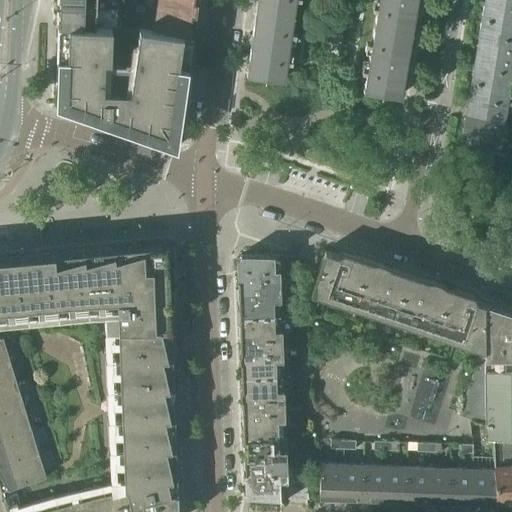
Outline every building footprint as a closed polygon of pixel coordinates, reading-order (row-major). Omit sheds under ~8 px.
[(156,0),(156,7),(195,12),(196,0),(156,0)] [(256,0),(251,34),(249,34),(249,33),(248,33),(244,45),(250,45),(246,69),(246,71),(245,71),(245,72),(247,73),(247,72),(282,77),(282,78),(284,78),(284,77),(283,76),(286,60),(291,61),(291,58),(286,57),(290,33),(295,34),(295,31),(290,30),(294,0),(256,0)] [(376,0),(376,4),(371,3),(371,6),(376,7),(370,40),(365,40),(365,43),(370,44),(365,67),(361,66),(360,70),(365,70),(362,87),(361,89),(363,89),(363,88),(399,94),(400,95),(400,93),(404,67),(407,68),(407,69),(412,57),(412,56),(411,57),(406,56),(410,31),(411,31),(411,30),(410,30),(415,4),(417,5),(417,6),(418,6),(420,0),(376,0)] [(511,0),(483,0),(467,98),(459,145),(465,146),(465,147),(469,147),(469,146),(498,151),(500,139),(505,140),(505,137),(501,136),(506,103),(511,104),(511,101),(507,100),(511,76),(511,73),(511,68),(511,0)] [(131,4),(123,4),(123,18),(131,18),(131,4)] [(57,21),(57,24),(95,26),(95,6),(58,5),(58,9),(56,9),(55,21),(57,21)] [(156,7),(152,28),(192,34),(195,12),(156,7)] [(138,27),(95,26),(57,24),(54,104),(76,112),(176,147),(192,34),(152,28),(152,29),(138,27)] [(0,489),(1,489),(2,493),(2,494),(18,487),(24,510),(15,511),(177,511),(175,447),(168,271),(167,266),(168,266),(167,241),(0,256),(0,489)] [(310,292),(351,306),(368,260),(342,251),(337,254),(324,250),(317,269),(310,292)] [(237,271),(237,290),(258,290),(258,278),(278,277),(279,279),(294,279),(294,261),(272,254),(252,254),(253,255),(243,254),(242,253),(241,253),(236,258),(236,259),(236,260),(237,260),(238,271),(237,271)] [(351,306),(392,319),(407,273),(368,260),(351,306)] [(392,319),(431,332),(447,286),(407,273),(392,319)] [(237,290),(238,314),(272,313),(295,312),(294,279),(279,279),(278,277),(258,278),(258,290),(237,290)] [(458,415),(484,423),(483,303),(475,300),(472,295),(473,294),(447,286),(431,332),(479,348),(458,415)] [(496,504),(511,503),(511,311),(483,303),(484,423),(485,424),(484,427),(484,439),(492,439),(494,468),(496,504)] [(238,314),(239,340),(260,339),(261,351),(281,350),(280,328),(273,328),(272,313),(238,314)] [(239,340),(241,375),(274,374),(274,358),(281,358),(281,350),(261,351),(260,339),(239,340)] [(241,375),(241,398),(262,398),(263,410),(283,409),(282,388),(275,388),(274,374),(241,375)] [(241,398),(242,435),(276,434),(276,418),(283,418),(283,409),(263,410),(262,398),(241,398)] [(242,435),(243,459),(265,458),(266,470),(285,469),(285,467),(285,448),(277,448),(276,434),(242,435)] [(329,448),(342,448),(342,439),(330,439),(329,448)] [(342,439),(342,448),(355,448),(355,440),(342,439)] [(373,449),(385,449),(386,441),(373,440),(373,449)] [(386,441),(385,449),(398,450),(398,441),(386,441)] [(416,450),(428,451),(429,442),(416,442),(416,450)] [(429,442),(428,451),(441,451),(441,442),(429,442)] [(472,443),(459,443),(459,452),(472,452),(472,443)] [(265,458),(243,459),(244,478),(245,478),(246,487),(245,488),(244,488),(244,489),(244,490),(249,494),(250,494),(251,494),(251,493),(261,494),(261,495),(307,498),(302,465),(285,467),(285,469),(266,470),(265,458)] [(318,498),(341,499),(342,463),(319,462),(318,498)] [(341,499),(362,500),(363,464),(342,463),(341,499)] [(362,500),(384,501),(385,465),(363,464),(362,500)] [(384,501),(405,501),(406,465),(385,465),(384,501)] [(405,501),(427,502),(428,466),(406,465),(405,501)] [(427,502),(448,503),(449,467),(428,466),(427,502)] [(448,503),(473,504),(474,468),(449,467),(448,503)] [(495,505),(496,504),(494,468),(474,468),(473,504),(495,505)]
